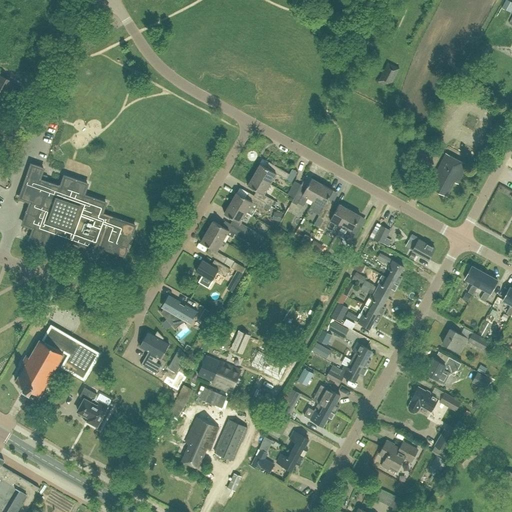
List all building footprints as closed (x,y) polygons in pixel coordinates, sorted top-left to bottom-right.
[(478,58),(484,61),(489,50),(483,47),(478,58)] [(389,88),(399,69),(387,63),(378,81),(389,88)] [(0,102),(11,81),(0,75),(0,102)] [(498,129),(503,118),(495,113),(489,124),(498,129)] [(458,184),(466,168),(467,165),(445,154),(436,172),(438,174),(431,188),(447,196),(454,182),(458,184)] [(254,175),(270,184),(276,174),(286,180),(290,174),(269,162),(266,167),(260,164),(254,175)] [(61,187),(51,184),(40,180),(43,169),(32,165),(24,187),(35,191),(23,224),(34,228),(30,239),(64,251),(68,240),(101,252),(102,248),(124,255),(135,225),(102,214),(106,203),(84,195),(88,184),(65,176),(61,187)] [(264,194),(270,184),(254,175),(248,185),(257,190),(254,196),(266,203),(271,206),(274,200),(264,194)] [(313,201),(322,184),(312,178),(307,187),(301,184),(301,185),(294,198),(291,202),(297,205),(298,203),(303,206),(308,197),(313,201)] [(294,198),(301,185),(295,181),(287,194),(294,198)] [(318,217),(323,220),(329,210),(333,202),(328,199),(333,190),(322,184),(313,201),(308,209),(319,215),(318,217)] [(266,203),(254,196),(248,193),(245,198),(237,193),(230,203),(246,212),(252,216),(256,209),(258,205),(263,208),(266,203)] [(240,223),(246,212),(230,203),(224,214),(233,219),(230,224),(242,231),(261,242),(264,237),(240,223)] [(341,226),(350,210),(339,204),(334,213),(329,210),(323,220),(319,228),(324,231),(330,220),(341,226)] [(377,207),(372,218),(379,220),(384,210),(377,207)] [(350,210),(341,226),(348,230),(345,236),(348,238),(345,242),(351,245),(361,228),(355,225),(361,216),(350,210)] [(242,231),(230,224),(225,221),(222,226),(213,221),(207,232),(223,241),(226,235),(233,238),(235,234),(255,245),(258,248),(261,242),(242,231)] [(386,237),(390,230),(381,225),(374,239),(383,243),(386,237)] [(217,251),(223,241),(207,232),(201,242),(210,247),(206,253),(224,263),(227,257),(217,251)] [(307,245),(311,237),(305,234),(301,241),(307,245)] [(428,259),(435,248),(419,240),(420,239),(412,235),(410,239),(417,243),(413,250),(428,259)] [(386,237),(383,243),(389,247),(393,240),(386,237)] [(324,246),(319,243),(315,249),(320,252),(324,246)] [(335,261),(341,264),(345,256),(339,253),(335,261)] [(387,278),(398,284),(403,276),(400,274),(404,267),(380,254),(378,258),(385,262),(390,265),(388,269),(391,271),(387,278)] [(209,288),(213,281),(213,280),(217,272),(225,277),(230,268),(214,260),(211,265),(202,260),(196,271),(203,275),(199,282),(209,288)] [(234,262),(231,267),(241,273),(245,268),(234,262)] [(358,262),(353,269),(354,269),(358,272),(362,264),(358,262)] [(473,284),(472,286),(471,286),(468,292),(473,295),(478,286),(485,274),(472,266),(465,279),(473,284)] [(243,274),(241,273),(237,270),(232,279),(238,283),(243,274)] [(355,273),(352,278),(363,283),(366,278),(355,273)] [(486,290),(484,293),(480,299),(485,302),(490,293),(491,293),(498,281),(485,274),(478,286),(486,290)] [(387,278),(382,275),(377,283),(380,284),(378,288),(365,281),(363,284),(387,298),(391,290),(394,292),(398,284),(387,278)] [(350,282),(345,293),(350,296),(356,285),(350,282)] [(383,305),(387,298),(363,284),(360,289),(368,293),(371,294),(364,305),(381,315),(386,306),(383,305)] [(511,316),(511,314),(511,288),(510,288),(503,300),(511,305),(510,307),(506,313),(511,316)] [(461,299),(467,302),(471,295),(465,292),(461,299)] [(169,295),(164,304),(162,307),(164,308),(161,313),(175,329),(185,320),(190,323),(197,311),(186,305),(185,306),(179,303),(180,301),(169,295)] [(223,307),(221,299),(210,301),(212,309),(223,307)] [(331,317),(341,322),(348,308),(339,302),(331,317)] [(360,313),(363,314),(361,318),(348,312),(346,315),(370,328),(374,321),(377,323),(381,315),(364,305),(360,313)] [(205,309),(199,320),(206,324),(212,313),(205,309)] [(485,337),(492,324),(490,323),(485,320),(478,333),(485,337)] [(328,329),(344,338),(349,330),(333,321),(328,329)] [(69,339),(52,329),(45,341),(45,342),(44,343),(40,340),(30,358),(26,356),(22,362),(26,364),(16,382),(24,386),(23,388),(30,393),(31,391),(40,395),(50,378),(53,380),(57,374),(53,372),(64,354),(62,354),(63,352),(68,355),(61,367),(84,380),(100,353),(99,354),(70,337),(69,339)] [(459,352),(467,338),(460,335),(460,334),(450,329),(442,343),(459,352)] [(231,348),(243,353),(251,336),(239,330),(231,348)] [(323,330),(318,340),(327,345),(332,335),(323,330)] [(148,351),(141,365),(156,373),(161,365),(157,362),(159,358),(160,358),(169,344),(163,340),(164,338),(158,331),(157,331),(155,335),(148,332),(140,346),(148,351)] [(483,350),(486,344),(488,341),(472,333),(467,341),(483,350)] [(317,343),(313,350),(320,354),(324,347),(317,343)] [(351,360),(366,368),(371,360),(368,358),(372,351),(357,343),(352,351),(355,352),(351,360)] [(194,348),(187,345),(185,351),(191,354),(194,348)] [(280,380),(287,367),(253,349),(246,363),(280,380)] [(232,393),(242,370),(207,355),(198,375),(213,381),(212,384),(232,393)] [(444,383),(450,373),(454,376),(461,364),(449,357),(445,365),(434,359),(426,373),(437,380),(437,379),(444,383)] [(359,374),(362,376),(366,368),(351,360),(347,367),(344,365),(342,370),(333,365),(326,376),(340,384),(344,376),(355,382),(359,374)] [(477,370),(484,374),(487,368),(480,364),(477,370)] [(297,380),(307,386),(314,373),(304,368),(297,380)] [(186,377),(178,372),(173,381),(167,377),(164,382),(178,391),(186,377)] [(491,380),(477,372),(474,379),(481,383),(479,386),(485,390),(491,380)] [(97,426),(108,407),(94,399),(97,394),(84,387),(79,396),(84,399),(78,411),(86,416),(84,419),(97,426)] [(319,403),(335,412),(339,404),(336,402),(340,395),(325,387),(321,395),(323,396),(319,403)] [(431,411),(438,398),(418,387),(411,400),(412,400),(409,405),(408,407),(409,410),(411,412),(414,412),(416,412),(418,410),(421,405),(431,411)] [(223,407),(228,398),(213,391),(208,400),(223,407)] [(440,401),(456,410),(461,401),(445,392),(440,401)] [(289,416),(298,400),(288,394),(279,411),(289,416)] [(472,407),(477,409),(480,404),(475,401),(472,407)] [(330,420),(335,412),(319,403),(314,411),(313,410),(308,418),(323,426),(327,419),(330,420)] [(176,404),(172,412),(178,416),(183,407),(176,404)] [(282,435),(290,421),(277,415),(270,429),(282,435)] [(210,450),(216,437),(215,436),(218,429),(196,419),(186,443),(189,444),(181,460),(198,468),(207,449),(210,450)] [(234,460),(247,428),(232,421),(228,430),(225,429),(215,453),(234,460)] [(453,448),(459,437),(444,428),(434,445),(450,454),(453,448)] [(292,450),(303,456),(308,448),(305,447),(309,439),(294,431),(289,439),(296,443),(292,450)] [(400,448),(387,441),(379,455),(386,458),(382,465),(390,469),(393,463),(399,466),(404,457),(411,461),(417,450),(404,442),(400,448)] [(476,454),(469,448),(456,462),(462,468),(476,454)] [(269,472),(274,464),(265,459),(268,453),(260,449),(252,464),(259,468),(260,467),(269,472)] [(299,465),(303,456),(292,450),(288,458),(281,454),(277,462),(292,470),(296,463),(299,465)] [(437,456),(434,460),(441,465),(444,461),(437,456)] [(0,511),(24,511),(37,491),(39,488),(0,465),(3,460),(0,458),(0,511)] [(429,480),(433,483),(442,468),(440,467),(441,465),(434,460),(427,471),(433,474),(429,480)] [(235,491),(242,477),(234,473),(227,488),(235,491)] [(375,498),(391,506),(395,497),(379,489),(375,498)] [(397,498),(391,511),(393,511),(400,511),(405,502),(397,498)]
